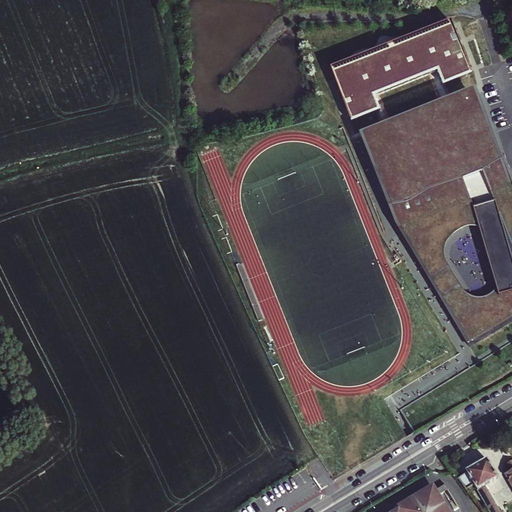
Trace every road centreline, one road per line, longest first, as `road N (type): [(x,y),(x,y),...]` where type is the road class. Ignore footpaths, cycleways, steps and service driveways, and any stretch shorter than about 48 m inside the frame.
road 1 (track): [(238,70),(294,16),(458,9),(485,19)]
road 2 (secondary): [(511,397),(320,511)]
